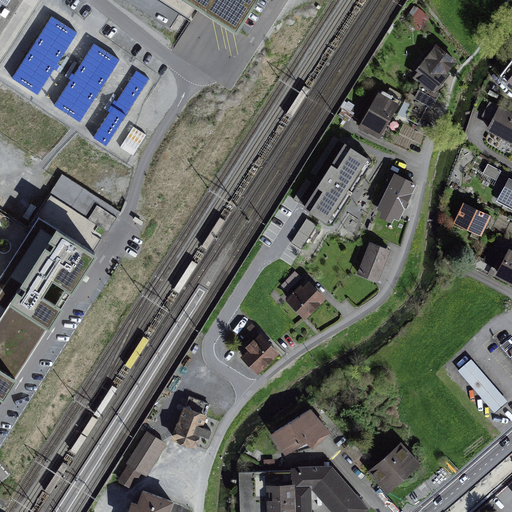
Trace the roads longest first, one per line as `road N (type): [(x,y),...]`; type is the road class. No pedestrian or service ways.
road 1 (residential): [(198,511),(203,476),(229,416),(283,362),(387,289),(443,106)]
road 2 (unknown): [(386,511),(332,454),(278,459)]
